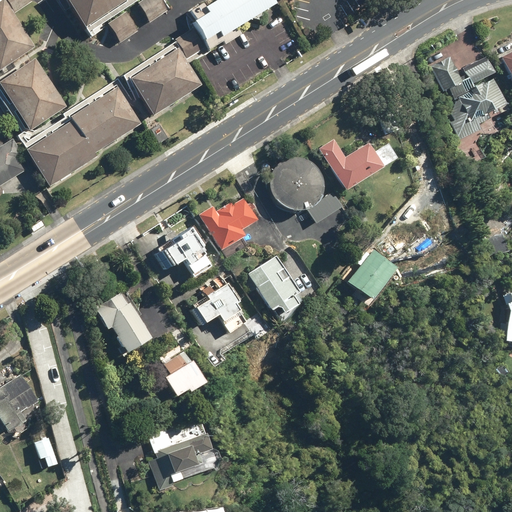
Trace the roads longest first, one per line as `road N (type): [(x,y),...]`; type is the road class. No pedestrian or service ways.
road 1 (primary): [(435,10),(0,287)]
road 2 (unknown): [(36,0),(79,46),(108,54),(178,0)]
